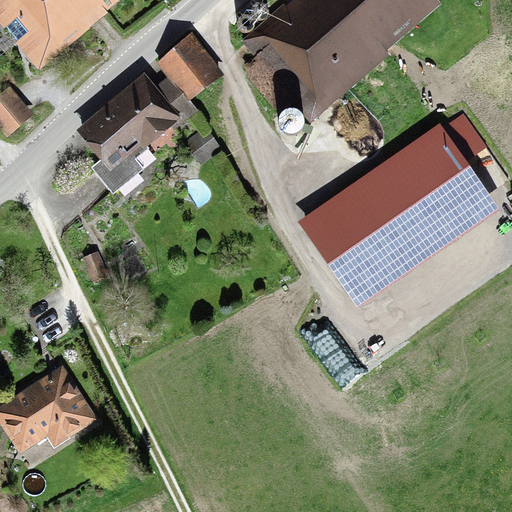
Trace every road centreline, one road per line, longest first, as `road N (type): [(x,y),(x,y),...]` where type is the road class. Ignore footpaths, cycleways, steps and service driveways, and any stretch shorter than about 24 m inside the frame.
road 1 (track): [(184,511),(19,175)]
road 2 (tertiary): [(0,190),(205,0)]
